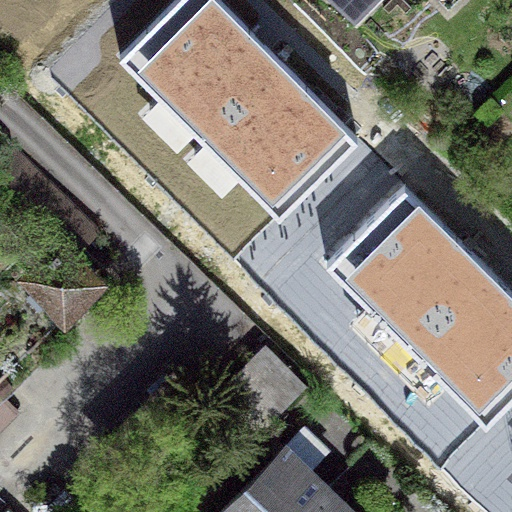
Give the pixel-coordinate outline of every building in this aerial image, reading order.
[(357,135),(221,0),(174,0),(120,54),(279,213),(357,135)] [(486,420),(511,394),(511,290),(405,183),(327,261),(486,420)] [(96,279),(62,245),(25,283),(61,316),(96,279)] [(0,422),(14,408),(0,393),(0,422)] [(326,450),(302,427),(218,511),(302,511),(327,487),(317,478),(308,469),(326,450)] [(327,487),(302,511),(352,511),(347,507),(327,487)]
